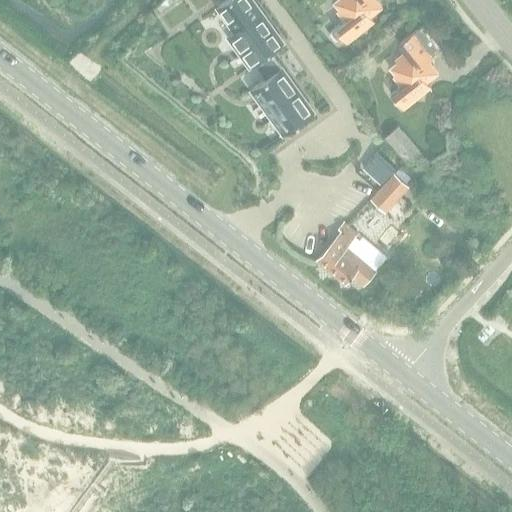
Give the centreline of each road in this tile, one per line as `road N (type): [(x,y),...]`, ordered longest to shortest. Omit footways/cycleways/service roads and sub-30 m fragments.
road 1 (secondary): [(406,374),(0,58)]
road 2 (unclassified): [(406,374),(511,252)]
road 3 (secondary): [(511,457),(406,374)]
